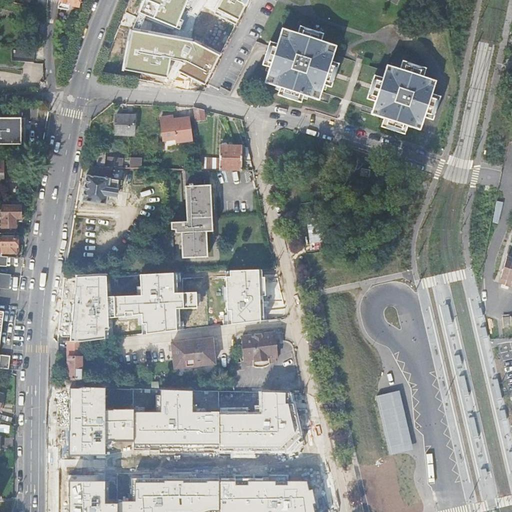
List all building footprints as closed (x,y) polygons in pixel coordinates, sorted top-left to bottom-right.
[(60,0),(59,8),(70,10),(71,5),(80,6),(80,0),(60,0)] [(148,0),(147,4),(165,13),(171,0),(148,0)] [(331,87),(336,73),(339,64),(332,62),(337,46),(321,41),(323,34),(300,26),(298,33),(282,28),(278,44),(270,42),(263,65),(270,67),(265,82),(280,88),(278,95),(301,102),(304,95),(319,100),(324,85),(331,87)] [(164,44),(136,30),(128,46),(147,56),(155,60),(164,44)] [(169,47),(164,44),(155,60),(160,63),(169,47)] [(158,67),(166,70),(172,74),(177,65),(172,63),(175,59),(176,60),(181,50),(170,44),(169,47),(160,63),(158,67)] [(35,47),(13,46),(12,61),(35,62),(35,47)] [(213,69),(205,65),(207,62),(197,57),(189,73),(206,82),(213,69)] [(374,75),(370,89),(367,99),(373,101),(376,101),(371,114),(384,118),(382,124),(385,126),(387,127),(389,128),(391,130),(393,130),(396,131),(398,131),(401,132),(403,132),(405,132),(407,126),(420,130),(424,117),(431,119),(432,117),(433,115),(435,113),(436,111),(436,108),(437,106),(438,103),(438,101),(438,98),(438,96),(432,94),(436,81),(423,77),(425,70),(423,69),(421,68),(419,66),(417,65),(414,64),(412,64),(409,63),(407,63),(404,63),(402,63),(400,69),(387,65),(383,78),(374,75)] [(159,83),(166,70),(158,67),(151,82),(159,83)] [(205,119),(204,110),(193,107),(195,121),(205,119)] [(116,116),(115,133),(134,134),(135,116),(116,116)] [(173,116),(161,118),(165,147),(177,146),(176,142),(191,140),(188,117),(174,119),(173,116)] [(0,144),(25,144),(26,119),(0,118),(0,144)] [(220,145),(220,159),(220,170),(242,171),(242,146),(220,145)] [(107,152),(99,151),(97,166),(105,167),(107,152)] [(107,154),(107,165),(123,165),(123,154),(107,154)] [(202,169),(209,170),(209,159),(200,158),(202,169)] [(220,170),(220,159),(209,159),(209,170),(210,170),(220,170)] [(97,166),(90,166),(89,173),(96,174),(111,176),(112,167),(107,167),(105,167),(97,166)] [(360,174),(368,176),(370,168),(362,167),(360,174)] [(209,170),(202,169),(184,169),(185,187),(187,187),(189,221),(171,222),(172,230),(175,230),(176,233),(181,233),(183,233),(184,258),(206,257),(205,232),(213,232),(212,217),(210,216),(209,186),(211,186),(210,175),(210,170),(209,170)] [(119,180),(86,175),(82,201),(106,205),(107,198),(111,198),(112,196),(117,197),(118,190),(117,190),(119,180)] [(373,182),(383,185),(384,179),(375,176),(373,182)] [(0,206),(2,206),(2,224),(2,228),(16,227),(17,218),(22,218),(22,210),(33,209),(34,200),(0,201),(0,206)] [(0,256),(3,257),(3,252),(17,253),(17,246),(18,246),(19,237),(1,236),(0,236),(0,256)] [(511,258),(507,257),(499,282),(511,286),(511,258)] [(83,268),(95,269),(96,260),(83,259),(83,268)] [(317,271),(319,286),(360,279),(358,265),(317,271)] [(261,277),(261,269),(229,271),(230,277),(226,277),(231,324),(269,320),(267,303),(265,303),(264,296),(266,295),(264,277),(261,277)] [(0,286),(11,287),(12,273),(0,272),(0,286)] [(106,276),(76,277),(75,287),(79,288),(80,304),(74,304),(70,341),(82,342),(108,338),(108,319),(141,315),(142,334),(184,330),(182,308),(199,306),(197,290),(179,292),(176,273),(140,274),(141,295),(107,296),(106,276)] [(0,355),(0,348),(4,315),(0,313),(0,368),(9,370),(11,357),(0,355)] [(267,358),(277,357),(274,333),(242,336),(245,361),(255,360),(255,361),(267,360),(267,358)] [(212,339),(172,343),(175,368),(186,367),(186,369),(204,366),(204,365),(215,363),(212,339)] [(68,341),(67,353),(82,353),(82,342),(68,341)] [(67,356),(67,388),(78,388),(82,387),(82,357),(67,356)] [(304,441),(295,393),(261,392),(261,414),(219,414),(219,411),(192,411),(193,390),(160,389),(160,412),(134,411),(134,409),(113,409),(113,410),(105,410),(105,388),(104,387),(83,386),(78,388),(69,387),(69,431),(68,431),(68,432),(69,456),(89,456),(89,455),(105,455),(105,441),(113,441),(113,442),(134,442),(144,442),(144,445),(222,446),(222,448),(293,451),(304,441)] [(399,390),(391,392),(404,447),(391,450),(392,453),(413,449),(399,390)] [(404,447),(391,392),(378,395),(391,450),(404,447)] [(209,511),(212,511),(317,511),(312,481),(221,478),(221,476),(132,479),(132,494),(135,494),(135,501),(132,501),(118,501),(118,503),(105,503),(105,475),(99,475),(99,481),(68,481),(69,511),(209,511)]
